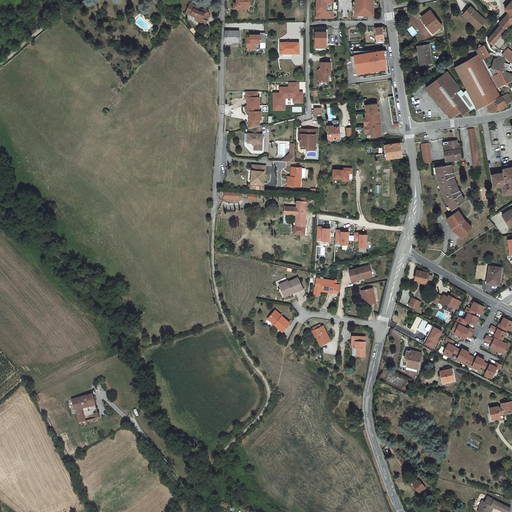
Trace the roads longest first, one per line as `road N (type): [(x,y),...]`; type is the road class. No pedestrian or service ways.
road 1 (residential): [(222,0),(214,211)]
road 2 (unclassified): [(399,511),(368,427),(366,398),(383,326)]
road 3 (residential): [(196,511),(115,405)]
road 4 (unclassified): [(407,129),(386,0)]
road 5 (unclassified): [(404,248),(415,198),(407,129)]
